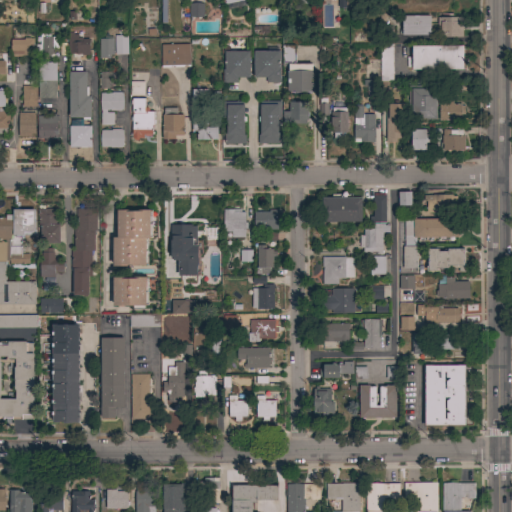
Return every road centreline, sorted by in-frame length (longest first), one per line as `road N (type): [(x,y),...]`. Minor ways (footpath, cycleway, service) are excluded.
road 1 (residential): [(0,454),(511,449)]
road 2 (residential): [(0,178),(511,174)]
road 3 (residential): [(495,511),(495,0)]
road 4 (residential): [(297,454),(292,177)]
